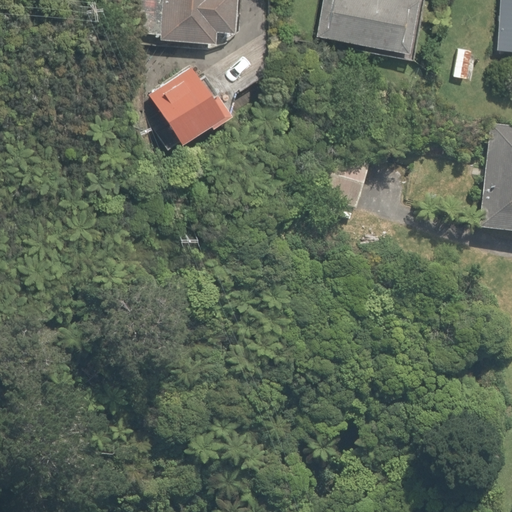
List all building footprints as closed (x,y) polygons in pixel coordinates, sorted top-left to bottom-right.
[(158,37),(213,41),(214,29),(231,31),(233,0),(160,0),(158,37)] [(319,0),(314,30),(397,45),(404,47),(413,0),(319,0)] [(511,0),(497,0),(495,48),(511,49),(511,0)] [(450,75),(463,78),(468,49),(455,46),(450,75)] [(147,94),(178,142),(206,123),(208,126),(227,113),(201,74),(195,78),(188,67),(147,94)] [(476,230),(511,234),(511,128),(490,126),(476,230)] [(364,170),(322,157),(310,196),(351,209),(364,170)]
